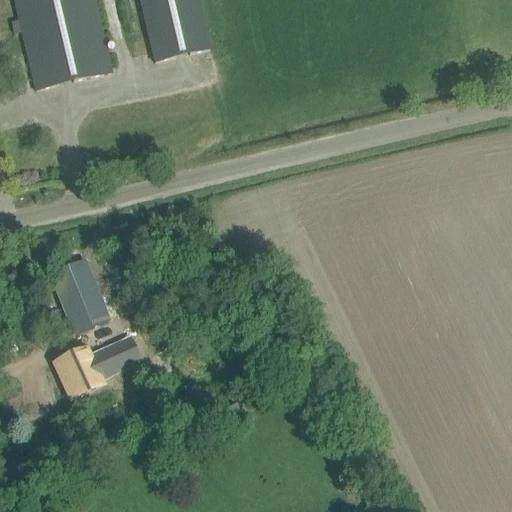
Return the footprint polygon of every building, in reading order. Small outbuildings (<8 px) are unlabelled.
[(14,0),(32,73),(36,93),(113,76),(95,0),(14,0)] [(140,0),(151,46),(156,66),(211,53),(198,0),(140,0)] [(85,264),(51,276),(58,295),(74,336),(107,323),(125,317),(123,312),(109,274),(92,281),(85,264)] [(143,301),(150,321),(192,307),(185,286),(143,301)] [(155,329),(166,351),(212,329),(201,306),(155,329)] [(73,400),(92,392),(101,387),(98,381),(139,361),(130,342),(89,361),(86,353),(58,366),(73,400)] [(134,398),(125,402),(136,426),(145,421),(134,398)]
